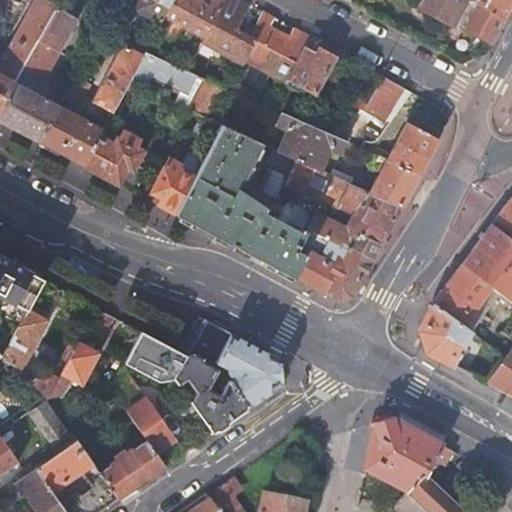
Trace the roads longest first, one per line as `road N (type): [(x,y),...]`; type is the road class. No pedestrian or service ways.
road 1 (secondary): [(0,187),(76,228),(197,272),(352,351)]
road 2 (residential): [(146,511),(328,384),(352,351)]
road 3 (tertiary): [(352,351),(464,160)]
road 4 (residential): [(481,100),(290,0)]
road 5 (secondary): [(352,351),(511,438)]
